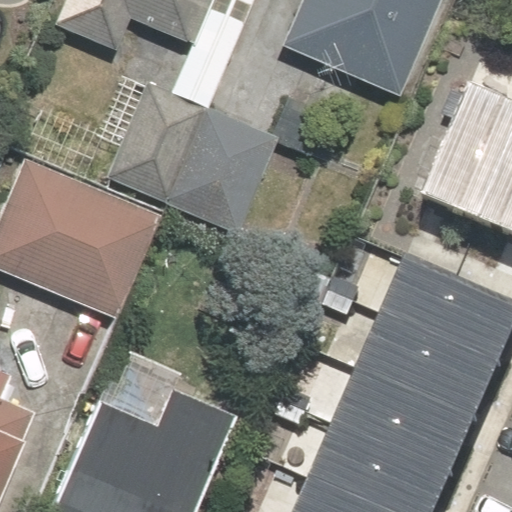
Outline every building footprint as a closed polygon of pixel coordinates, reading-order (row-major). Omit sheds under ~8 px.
[(62,0),(49,33),(113,61),(130,23),(192,49),(169,104),(205,119),(255,0),(62,0)] [(401,101),(443,0),(302,0),(281,51),(401,101)] [(511,107),(460,85),(411,198),(511,240),(511,107)] [(166,210),(205,119),(169,104),(146,94),(107,184),(166,210)] [(205,119),(166,210),(241,242),(279,151),(205,119)] [(154,220),(18,164),(0,208),(0,278),(111,324),(154,220)] [(427,511),(511,319),(511,309),(398,259),(287,511),(427,511)] [(100,385),(75,435),(138,467),(163,416),(100,385)] [(0,511),(2,511),(42,419),(0,400),(0,511)] [(185,511),(66,452),(35,511),(185,511)]
